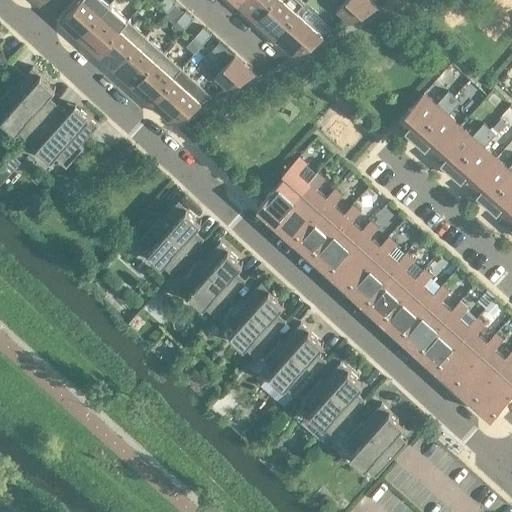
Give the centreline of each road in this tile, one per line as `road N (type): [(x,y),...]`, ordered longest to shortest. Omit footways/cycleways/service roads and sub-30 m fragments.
road 1 (residential): [(503,458),(483,449),(34,29)]
road 2 (residential): [(511,264),(389,154)]
